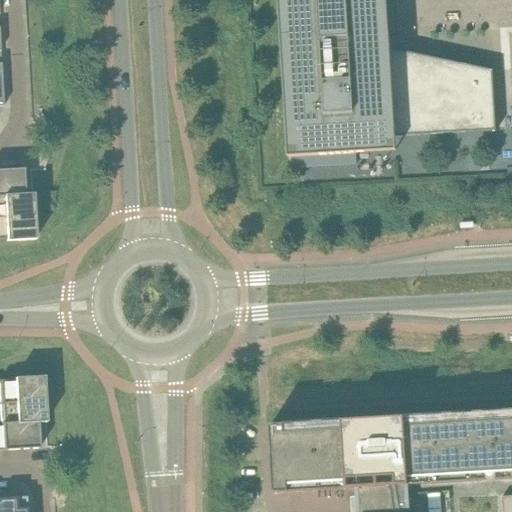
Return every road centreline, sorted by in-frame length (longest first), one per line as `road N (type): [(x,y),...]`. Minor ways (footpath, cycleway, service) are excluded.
road 1 (tertiary): [(195,337),(267,314),(511,300)]
road 2 (tertiary): [(511,266),(242,282),(193,273)]
road 3 (tertiary): [(118,0),(129,218),(123,267)]
road 4 (tertiary): [(181,262),(166,215),(152,0)]
road 5 (residential): [(135,353),(160,511)]
road 6 (residential): [(172,511),(174,354)]
road 7 (residential): [(12,0),(15,144)]
